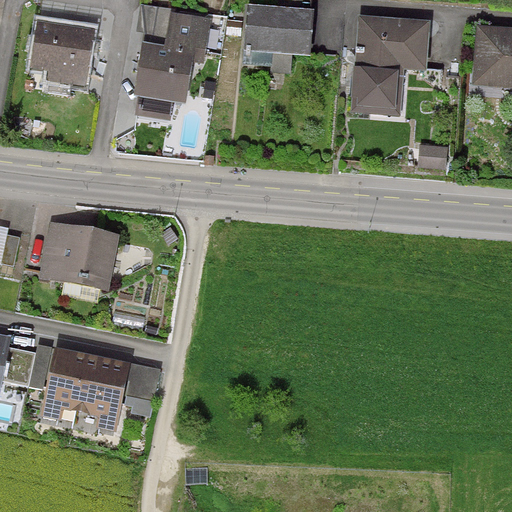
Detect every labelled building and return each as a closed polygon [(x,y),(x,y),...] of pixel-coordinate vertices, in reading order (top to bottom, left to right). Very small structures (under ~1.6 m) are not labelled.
[(310,14),(251,8),(248,47),(307,53),(310,14)] [(201,62),(207,23),(173,18),(167,52),(146,49),(138,96),(184,103),(191,60),(201,62)] [(424,69),(428,26),(361,21),(354,111),(398,114),(401,67),(424,69)] [(91,35),(41,27),(35,66),(55,69),(53,79),(84,83),(91,35)] [(511,33),(480,31),(475,84),(511,86),(511,33)] [(419,143),(417,167),(446,171),(448,147),(419,143)] [(105,289),(115,240),(54,228),(44,277),(105,289)] [(124,369),(58,355),(47,405),(114,419),(124,369)]
